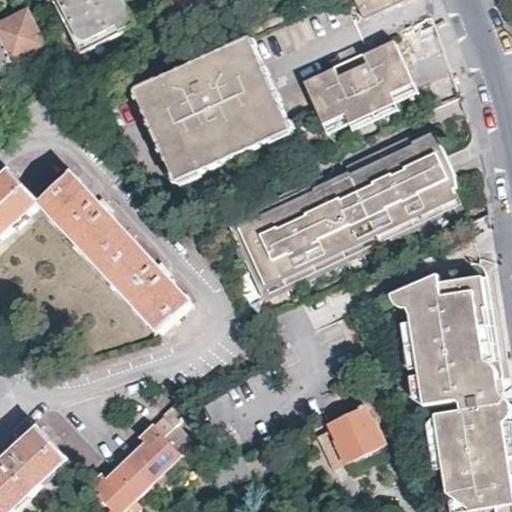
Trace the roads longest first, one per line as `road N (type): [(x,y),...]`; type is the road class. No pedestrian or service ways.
road 1 (residential): [(3,402),(58,402),(217,348),(223,328),(218,307),(89,162),(57,141),(23,144),(0,165)]
road 2 (residential): [(511,130),(465,0)]
